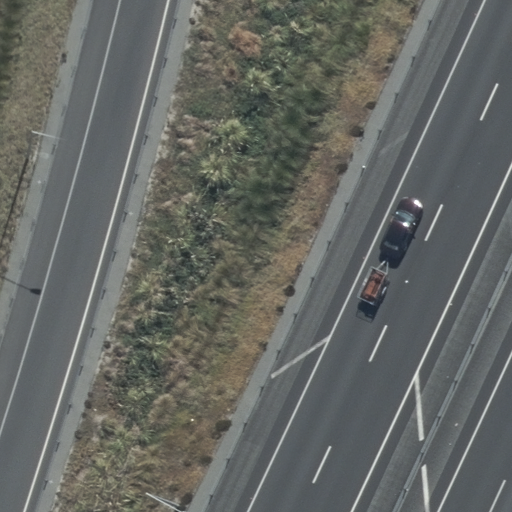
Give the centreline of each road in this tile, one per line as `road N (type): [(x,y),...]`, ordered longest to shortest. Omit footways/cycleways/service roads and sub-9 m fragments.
road 1 (motorway): [(0,507),(98,184),(144,0)]
road 2 (motorway): [(299,511),(511,50)]
